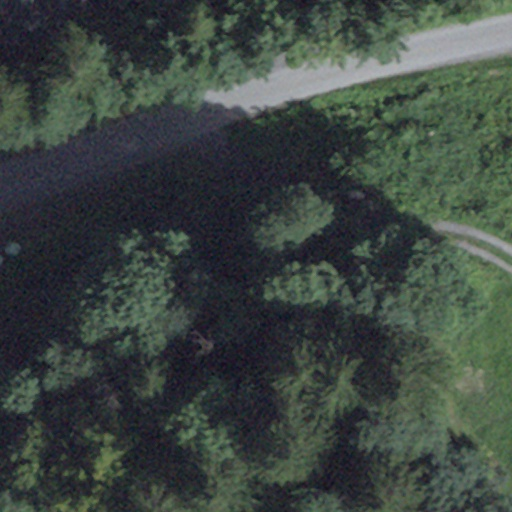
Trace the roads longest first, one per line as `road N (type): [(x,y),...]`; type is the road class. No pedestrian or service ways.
road 1 (unclassified): [(511,38),(369,60),(0,174)]
road 2 (track): [(511,257),(482,242),(348,212),(150,124)]
